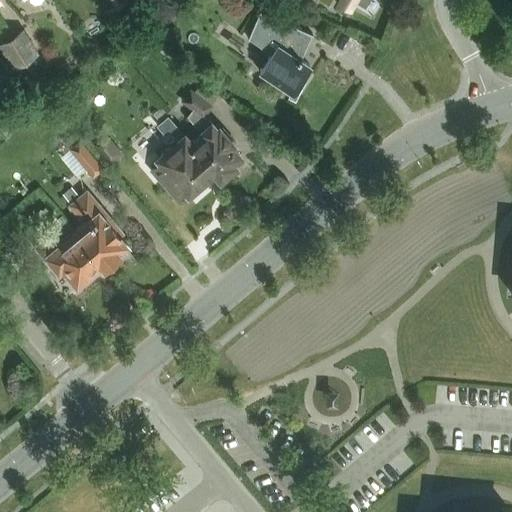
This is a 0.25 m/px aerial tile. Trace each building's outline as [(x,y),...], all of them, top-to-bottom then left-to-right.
[(102,0),(108,9),(118,3),(116,0),(102,0)] [(338,0),(337,3),(350,11),(356,0),(338,0)] [(259,10),(248,37),(271,52),(260,69),(292,91),(310,65),(299,58),(309,33),(259,10)] [(11,36),(26,62),(35,56),(20,31),(11,36)] [(16,68),(26,62),(11,36),(1,42),(16,68)] [(190,143),(214,170),(213,171),(220,178),(222,176),(223,178),(227,177),(233,172),(234,169),(232,167),(235,165),(231,160),(238,154),(230,145),(233,143),(219,126),(217,127),(209,117),(207,118),(204,115),(212,104),(190,89),(182,100),(193,108),(188,115),(203,132),(191,142),(190,143)] [(190,143),(191,142),(161,107),(155,112),(162,120),(157,124),(165,133),(170,129),(175,135),(168,141),(172,145),(149,165),(176,196),(184,189),(188,193),(191,190),(192,192),(196,192),(204,185),(204,181),(203,180),(213,171),(214,170),(190,143)] [(91,142),(109,164),(123,152),(105,130),(91,142)] [(100,167),(77,139),(67,148),(90,176),(100,167)] [(77,194),(70,186),(62,193),(68,201),(77,194)] [(73,231),(100,263),(103,266),(105,265),(112,266),(118,261),(118,254),(119,253),(117,250),(125,243),(118,235),(120,234),(100,210),(102,208),(86,189),(69,204),(77,215),(79,213),(85,220),(74,230),(73,231)] [(57,215),(51,207),(43,213),(49,221),(57,215)] [(73,231),(74,230),(60,215),(52,221),(62,234),(67,236),(61,241),(53,232),(35,247),(45,258),(46,257),(59,271),(63,268),(77,285),(84,284),(92,276),(90,272),(100,263),(73,231)]
